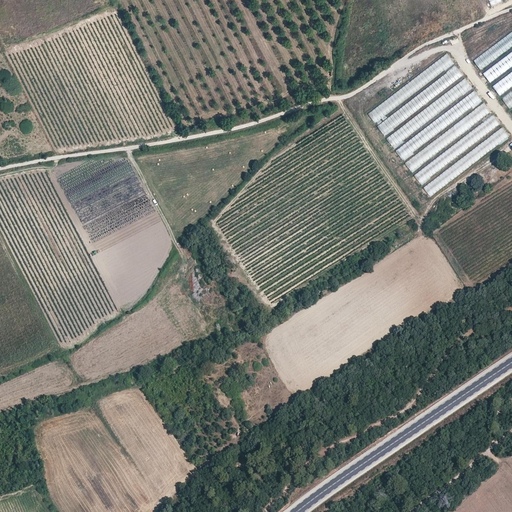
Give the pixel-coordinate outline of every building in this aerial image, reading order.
[(511,30),(473,60),(481,70),(511,46),(511,30)] [(511,50),(483,73),(491,84),(511,68),(511,50)] [(446,52),(367,113),(375,124),(455,64),(446,52)] [(456,65),(376,125),(385,136),(465,77),(456,65)] [(511,70),(492,85),(501,96),(511,87),(511,70)] [(466,77),(387,137),(395,148),(475,89),(466,77)] [(476,90),(396,150),(404,161),(484,101),(476,90)] [(511,90),(501,99),(509,110),(511,107),(511,90)] [(485,102),(405,163),(413,174),(493,113),(485,102)] [(493,115),(414,175),(421,186),(501,126),(493,115)] [(511,136),(504,126),(424,186),(433,197),(511,137),(511,136)]
